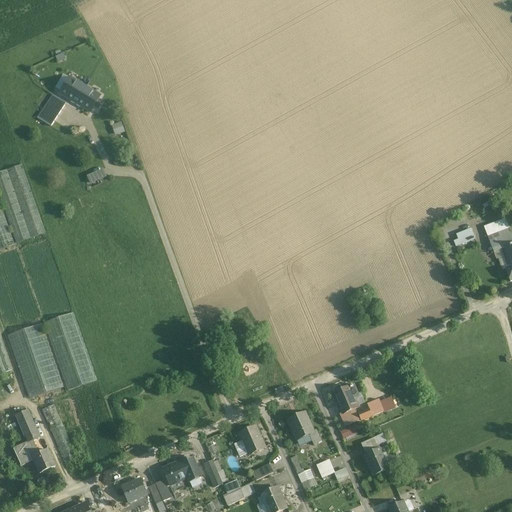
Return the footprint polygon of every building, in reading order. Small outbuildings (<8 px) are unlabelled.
[(60,95),(90,113),(100,97),(70,78),(60,95)] [(65,104),(57,99),(52,96),(37,118),(51,127),(65,104)] [(122,123),(112,126),(116,135),(125,132),(122,123)] [(0,171),(0,248),(48,231),(25,162),(0,171)] [(107,178),(103,170),(87,177),(90,185),(107,178)] [(483,231),(509,285),(511,283),(511,225),(509,219),(483,231)] [(472,229),(457,234),(461,245),(476,240),(472,229)] [(0,321),(0,374),(17,369),(0,321)] [(46,321),(12,333),(34,397),(68,384),(46,321)] [(101,383),(73,393),(98,461),(126,451),(101,383)] [(351,386),(334,393),(344,413),(339,415),(345,430),(363,421),(357,409),(361,406),(351,386)] [(368,404),(368,408),(361,411),(366,421),(394,407),(387,394),(368,404)] [(32,407),(19,413),(31,440),(17,447),(25,464),(38,458),(46,472),(60,465),(50,445),(42,448),(37,439),(45,435),(32,407)] [(308,413),(288,422),(298,442),(317,434),(308,413)] [(268,447),(259,425),(241,432),(250,455),(268,447)] [(382,447),(365,456),(375,477),(391,469),(382,447)] [(197,453),(166,466),(175,485),(191,477),(193,482),(206,476),(197,453)] [(214,488),(227,483),(218,459),(205,464),(214,488)] [(337,473),(331,459),(319,465),(325,479),(337,473)] [(276,474),(271,463),(253,472),(258,482),(276,474)] [(312,470),(299,474),(303,489),(316,486),(312,470)] [(153,496),(142,476),(125,484),(134,504),(153,496)] [(168,478),(153,485),(160,502),(175,495),(168,478)] [(257,494),(252,484),(241,487),(237,479),(226,484),(230,494),(225,496),(229,507),(257,494)] [(278,489),(261,496),(268,511),(280,511),(287,509),(278,489)] [(94,511),(88,499),(62,510),(62,511),(94,511)] [(412,511),(408,501),(391,509),(391,511),(412,511)]
